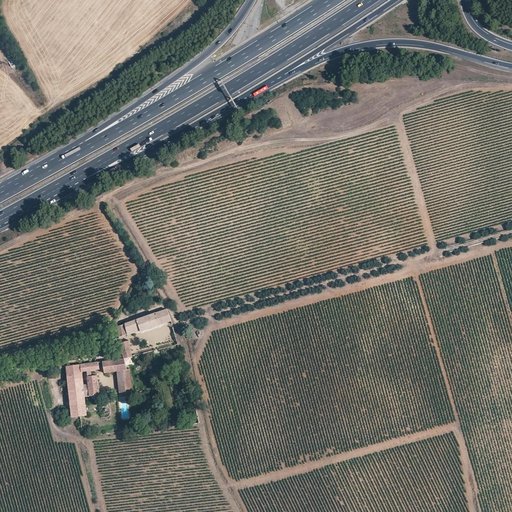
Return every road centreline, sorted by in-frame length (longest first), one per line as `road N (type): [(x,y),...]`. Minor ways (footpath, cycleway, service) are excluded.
road 1 (track): [(511,84),(471,81),(339,136),(273,140),(142,177),(0,250)]
road 2 (motorway): [(80,173),(364,0)]
road 3 (motorway): [(330,0),(82,149)]
road 4 (motorway): [(282,73),(386,42),(511,64)]
road 5 (motorway): [(80,173),(107,171),(282,73)]
road 6 (motorway): [(251,0),(212,48),(100,127),(82,149)]
road 7 (motorway): [(282,73),(393,0)]
